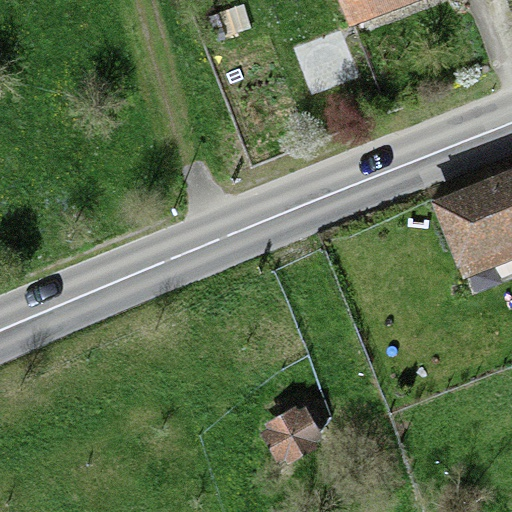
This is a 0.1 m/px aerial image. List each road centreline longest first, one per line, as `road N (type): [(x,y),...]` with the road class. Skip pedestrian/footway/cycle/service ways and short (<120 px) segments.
road 1 (secondary): [(511,123),(0,330)]
road 2 (track): [(214,241),(149,0)]
